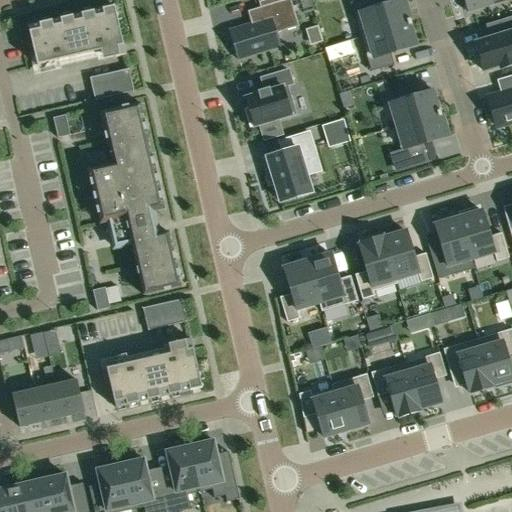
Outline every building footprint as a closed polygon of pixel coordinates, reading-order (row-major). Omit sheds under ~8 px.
[(229,32),(237,60),(280,46),(277,34),(299,27),(290,0),(285,0),(247,12),(251,25),(229,32)] [(373,0),(359,0),(349,3),(360,37),(410,22),(403,0),(400,0),(376,7),(373,0)] [(463,0),(467,13),(506,1),(505,0),(463,0)] [(28,26),(36,66),(123,46),(114,6),(28,26)] [(500,69),(511,65),(511,17),(487,26),(490,38),(475,43),(479,54),(477,54),(483,71),(499,66),(500,69)] [(370,72),(393,65),(390,53),(417,45),(410,22),(360,37),(370,72)] [(94,100),(95,101),(134,92),(133,91),(129,69),(90,78),(94,100)] [(295,115),(287,86),(292,84),(288,70),(260,78),(264,91),(258,92),(258,94),(244,99),(247,108),(243,109),(249,128),(295,115)] [(440,113),(433,90),(412,97),(409,85),(386,92),(397,127),(440,113)] [(511,90),(487,98),(496,127),(511,122),(511,90)] [(108,222),(111,238),(114,248),(131,244),(143,295),(180,287),(168,232),(158,235),(153,212),(164,209),(151,155),(150,155),(146,140),(148,139),(139,103),(100,113),(108,148),(109,148),(113,164),(87,170),(100,224),(108,222)] [(440,113),(397,127),(409,165),(431,159),(426,143),(447,136),(440,113)] [(57,138),(70,136),(65,115),(53,118),(57,138)] [(328,138),(331,136),(334,144),(349,139),(343,120),(324,126),(328,138)] [(270,185),(275,184),(280,202),(311,192),(301,161),(316,156),(309,133),(283,140),(286,152),(262,159),(270,185)] [(458,218),(470,259),(493,253),(496,262),(509,258),(501,233),(490,237),(482,211),(478,212),(477,209),(461,214),(462,217),(458,218)] [(447,266),(470,259),(458,218),(454,219),(453,216),(436,221),(438,224),(434,225),(442,251),(430,255),(438,279),(450,276),(447,266)] [(382,236),(381,236),(396,284),(397,284),(395,279),(418,273),(421,282),(433,278),(425,253),(414,257),(406,231),(403,232),(402,229),(385,234),(386,237),(383,238),(382,236)] [(396,284),(381,236),(360,243),(360,245),(358,246),(366,272),(354,275),(362,300),(374,296),(373,291),(396,284)] [(331,254),(307,261),(322,312),(357,301),(350,276),(338,280),(331,254)] [(20,259),(22,285),(38,284),(36,258),(20,259)] [(322,312),(307,261),(283,269),(291,294),(279,298),(287,322),(299,319),(296,310),(318,303),(321,312),(322,312)] [(122,285),(110,288),(113,304),(125,302),(122,285)] [(92,291),(97,311),(109,308),(105,288),(92,291)] [(452,295),(442,298),(445,307),(455,304),(452,295)] [(181,299),(142,308),(147,331),(187,322),(181,299)] [(447,322),(443,310),(430,314),(433,326),(447,322)] [(382,328),(378,315),(365,319),(369,332),(382,328)] [(381,329),(385,340),(395,337),(391,326),(381,329)] [(477,339),(491,387),(492,387),(491,385),(493,384),(494,388),(511,383),(510,380),(511,378),(511,373),(507,356),(511,354),(511,331),(511,329),(477,339)] [(443,349),(450,372),(461,369),(468,392),(470,391),(471,394),(491,387),(477,339),(443,349)] [(0,353),(9,351),(7,340),(0,341),(0,353)] [(193,349),(106,369),(115,409),(116,408),(137,403),(159,399),(180,394),(201,389),(202,389),(193,349)] [(439,353),(405,363),(419,411),(420,411),(419,409),(441,402),(434,379),(446,376),(439,353)] [(398,417),(419,411),(405,363),(371,373),(377,396),(389,393),(396,416),(398,415),(398,417)] [(332,385),(345,430),(368,424),(361,401),(373,398),(366,374),(332,385)] [(76,380),(55,385),(62,417),(84,412),(76,380)] [(41,422),(62,417),(55,385),(33,390),(41,422)] [(345,430),(332,385),(331,385),(332,389),(311,395),(310,391),(298,394),(303,418),(316,414),(323,437),(345,430)] [(12,395),(19,427),(41,422),(33,390),(12,395)] [(200,492),(211,489),(213,498),(224,496),(226,502),(239,499),(232,471),(221,474),(213,441),(189,446),(200,492)] [(187,495),(200,492),(189,446),(166,452),(176,495),(164,497),(167,511),(180,511),(181,511),(191,510),(187,495)] [(143,459),(120,465),(130,510),(144,507),(144,511),(167,511),(164,497),(153,500),(143,459)] [(123,511),(130,510),(120,465),(96,470),(104,504),(92,506),(93,511),(123,511)] [(89,511),(82,483),(68,486),(65,475),(41,480),(48,511),(89,511)] [(48,511),(41,480),(19,485),(25,511),(48,511)] [(25,511),(19,485),(0,489),(0,503),(2,511),(25,511)]
